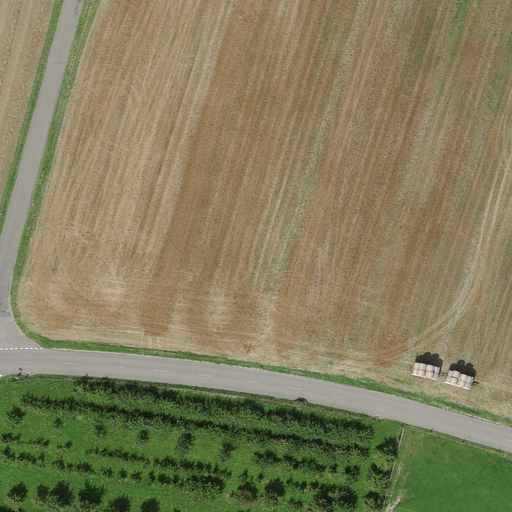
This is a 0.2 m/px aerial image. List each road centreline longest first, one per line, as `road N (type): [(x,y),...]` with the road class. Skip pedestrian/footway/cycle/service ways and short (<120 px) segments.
road 1 (unclassified): [(0,362),(252,381),(511,443)]
road 2 (unclassified): [(77,0),(0,288)]
